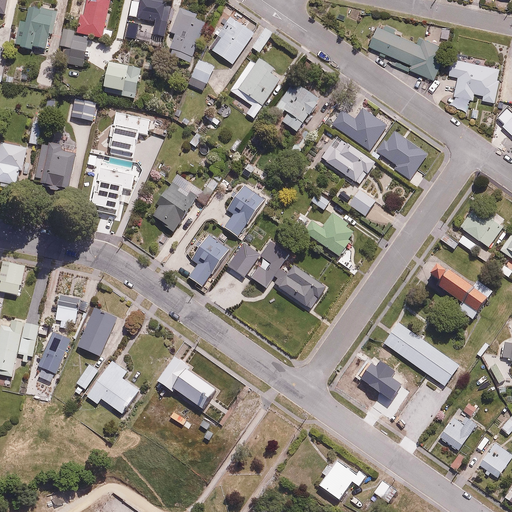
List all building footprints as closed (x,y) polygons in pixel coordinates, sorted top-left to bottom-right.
[(110,0),(82,0),(75,32),(103,38),(110,0)] [(151,38),(166,41),(172,0),(140,0),(137,21),(153,23),(151,38)] [(51,33),(55,11),(27,5),(19,46),(39,50),(42,31),(51,33)] [(168,52),(192,61),(208,20),(179,9),(170,32),(175,34),(168,52)] [(211,50),(232,65),(255,34),(228,14),(213,34),(220,38),(211,50)] [(134,40),(138,24),(127,21),(123,38),(134,40)] [(409,71),(434,80),(445,49),(378,24),(369,48),(412,64),(409,71)] [(0,58),(6,60),(13,28),(2,25),(0,32),(0,58)] [(272,33),(262,27),(250,46),(260,52),(272,33)] [(89,42),(73,40),(70,65),(86,67),(89,42)] [(499,68),(456,58),(453,75),(458,76),(456,83),(441,99),(465,111),(471,100),(473,100),(475,92),(485,94),(483,101),(496,104),(501,80),(496,79),(499,68)] [(216,66),(201,59),(192,78),(206,85),(216,66)] [(140,70),(108,64),(103,92),(135,98),(140,70)] [(282,83),(257,65),(245,81),(240,77),(229,92),(250,106),(245,113),(255,121),(282,83)] [(278,107),(286,112),(280,121),(297,132),(316,103),(303,94),(301,96),(290,89),(278,107)] [(76,99),(71,116),(93,122),(97,104),(76,99)] [(343,111),(333,126),(371,152),(388,127),(361,108),(354,119),(343,111)] [(511,115),(502,125),(511,135),(511,115)] [(302,128),(286,149),(292,154),(295,150),(299,152),(312,136),(302,128)] [(157,153),(160,134),(143,131),(140,150),(157,153)] [(391,171),(409,184),(429,157),(393,132),(378,154),(395,166),(391,171)] [(359,186),(374,162),(331,134),(316,157),(359,186)] [(68,189),(74,155),(37,149),(32,177),(40,179),(39,184),(50,186),(49,191),(58,192),(59,188),(68,189)] [(139,159),(102,149),(94,181),(107,185),(108,180),(124,184),(125,179),(132,181),(139,159)] [(22,162),(0,157),(0,183),(17,188),(22,162)] [(173,231),(200,188),(177,174),(157,206),(159,207),(153,218),(173,231)] [(220,205),(233,214),(222,229),(235,238),(265,197),(246,183),(238,193),(232,189),(220,205)] [(356,191),(345,184),(335,198),(345,206),(356,191)] [(314,188),(306,200),(323,211),(331,199),(314,188)] [(481,203),(462,228),(487,247),(502,228),(499,225),(503,220),(481,203)] [(311,221),(304,231),(338,257),(349,242),(348,241),(353,234),(344,227),(346,225),(330,214),(320,228),(311,221)] [(203,288),(229,248),(207,234),(203,240),(198,237),(185,257),(196,264),(187,278),(203,288)] [(446,234),(442,239),(454,250),(459,245),(446,234)] [(511,235),(502,251),(511,257),(511,235)] [(478,246),(463,236),(458,243),(473,253),(478,246)] [(285,276),(278,287),(309,308),(325,285),(290,261),(286,266),(277,260),(271,267),(285,276)] [(511,273),(511,263),(507,260),(500,272),(510,277),(511,273)] [(25,266),(1,262),(0,268),(0,281),(22,285),(25,266)] [(438,265),(428,280),(478,313),(488,298),(438,265)] [(77,299),(59,297),(57,324),(74,326),(77,299)] [(117,320),(95,309),(76,347),(98,358),(117,320)] [(511,339),(502,339),(502,358),(510,358),(510,362),(511,362),(511,318),(510,319),(511,339)] [(5,330),(0,329),(0,375),(11,378),(16,354),(23,355),(21,362),(26,363),(27,357),(31,358),(38,326),(7,319),(5,330)] [(462,364),(398,322),(385,343),(448,385),(462,364)] [(72,342),(54,333),(39,367),(58,375),(72,342)] [(189,368),(174,357),(156,382),(165,389),(153,404),(167,414),(181,396),(204,413),(219,393),(188,370),(189,368)] [(497,363),(488,367),(496,386),(505,382),(497,363)] [(91,365),(73,390),(80,395),(98,371),(91,365)] [(122,375),(107,365),(87,397),(96,403),(99,399),(122,414),(139,388),(121,377),(122,375)] [(481,409),(469,400),(461,411),(473,420),(481,409)] [(476,424),(456,412),(440,439),(460,451),(476,424)] [(511,428),(511,412),(500,427),(507,434),(511,428)] [(212,428),(198,418),(179,445),(193,455),(212,428)] [(511,460),(511,455),(493,441),(478,461),(499,477),(511,460)] [(363,471),(337,457),(332,466),(328,464),(322,476),(325,478),(320,487),(343,500),(353,482),(356,484),(363,471)] [(397,489),(382,479),(374,492),(390,502),(397,489)] [(511,484),(502,497),(511,504),(511,484)] [(141,511),(133,506),(113,493),(108,499),(98,511),(141,511)]
